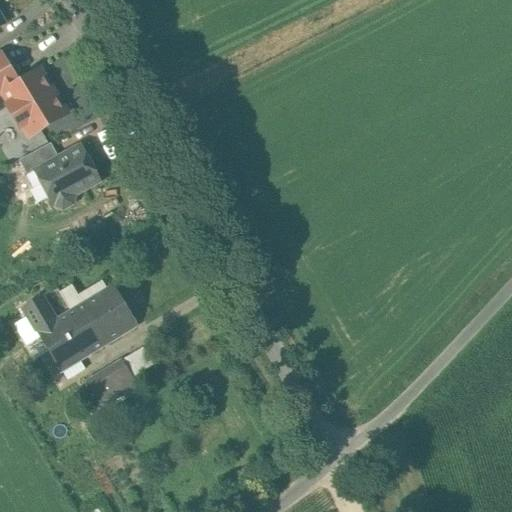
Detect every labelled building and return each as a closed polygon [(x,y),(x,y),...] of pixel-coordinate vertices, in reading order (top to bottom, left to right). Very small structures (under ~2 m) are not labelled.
[(0,54),(0,53),(0,91),(1,91),(3,93),(18,83),(0,54)] [(18,83),(3,93),(10,104),(6,106),(19,128),(22,125),(29,136),(66,114),(39,71),(18,83)] [(14,161),(31,148),(20,135),(3,148),(14,161)] [(50,143),(19,160),(27,175),(40,168),(39,168),(58,157),(50,143)] [(58,157),(39,168),(40,168),(27,175),(25,182),(37,204),(49,198),(53,207),(62,209),(72,204),(74,196),(100,182),(80,146),(58,157)] [(113,288),(57,322),(42,297),(23,308),(60,370),(135,326),(113,288)] [(123,361),(69,393),(77,407),(115,385),(120,393),(136,384),(123,361)]
